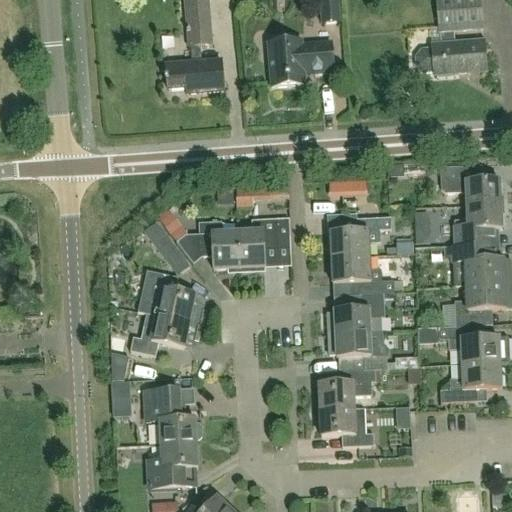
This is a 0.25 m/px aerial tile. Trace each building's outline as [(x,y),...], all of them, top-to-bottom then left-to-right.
[(186,97),(224,94),(221,62),(201,64),(200,48),(212,47),(208,0),(184,0),(188,49),(190,49),(192,65),(166,67),(168,93),(186,92),(186,97)] [(339,0),(319,0),(322,27),(341,26),(339,0)] [(435,0),(437,15),(439,35),(440,35),(441,47),(432,48),(432,51),(422,52),(416,60),(416,69),(424,76),(434,75),(434,78),(486,74),(484,44),(454,46),(453,34),(483,32),(481,12),(480,0),(435,0)] [(268,47),(271,90),(305,88),(304,78),(334,75),(331,45),(302,47),(302,44),(294,44),(291,42),(287,41),(280,41),(276,43),(274,46),(268,47)] [(451,170),(451,171),(440,171),(441,194),(445,197),(452,197),(465,197),(466,210),(500,208),(499,183),(481,184),(480,169),(451,170)] [(253,190),(235,191),(236,204),(253,204),(269,203),(269,189),(253,190)] [(330,213),(329,204),(313,205),(314,215),(330,213)] [(500,208),(466,210),(466,224),(453,224),(454,251),(497,249),(496,233),(501,232),(500,208)] [(158,221),(171,238),(182,229),(169,212),(158,221)] [(288,222),(276,223),(251,224),(252,237),(237,237),(239,273),(239,277),(257,276),(257,272),(264,271),(263,254),(277,253),(290,252),(288,222)] [(381,247),(380,234),(390,233),(390,222),(356,223),(357,235),(329,236),(330,262),(369,261),(368,248),(381,247)] [(239,273),(237,237),(222,238),(222,226),(198,227),(200,256),(212,256),(213,274),(239,273)] [(172,245),(162,253),(175,270),(186,262),(172,245)] [(511,262),(497,263),(497,249),(454,251),(451,251),(452,275),(465,274),(465,290),(510,288),(511,287),(511,262)] [(369,261),(330,262),(331,288),(358,286),(359,299),(393,297),(392,285),(383,285),(382,273),(369,273),(369,261)] [(138,317),(146,319),(157,321),(190,327),(195,299),(175,295),(178,282),(147,275),(141,303),(138,317)] [(511,287),(510,288),(465,290),(466,306),(453,306),(454,330),(470,330),(493,329),(493,314),(511,312),(511,287)] [(359,313),(333,314),(333,317),(326,317),(327,338),(383,336),(382,321),(383,320),(383,303),(393,303),(393,297),(359,299),(359,313)] [(157,321),(146,319),(141,344),(133,342),(130,356),(156,362),(159,348),(184,353),(190,327),(157,321)] [(454,330),(436,331),(437,344),(449,343),(449,355),(461,354),(461,369),(498,367),(509,366),(507,341),(470,343),(470,330),(454,330)] [(374,373),(386,373),(385,349),(370,349),(369,337),(383,336),(327,338),(328,359),(335,359),(335,361),(361,359),(362,374),(374,373)] [(461,369),(462,382),(462,383),(450,383),(450,394),(440,395),(441,407),(473,405),(473,394),(500,393),(498,367),(461,369)] [(113,385),(124,385),(127,371),(112,368),(113,385)] [(374,373),(362,374),(338,375),(338,388),(318,389),(319,414),(364,412),(353,413),(352,400),(372,399),(371,386),(375,386),(374,373)] [(113,388),(114,400),(129,399),(129,387),(113,388)] [(196,447),(195,442),(198,442),(201,439),(201,429),(198,426),(195,427),(195,422),(180,423),(179,394),(148,395),(149,409),(145,409),(145,426),(160,425),(161,449),(196,447)] [(364,412),(319,414),(320,441),(340,440),(341,452),(374,450),(373,437),(365,438),(365,424),(364,412)] [(196,447),(161,449),(162,465),(148,466),(150,493),(176,491),(175,473),(197,472),(196,447)] [(226,511),(214,501),(204,511),(226,511)]
